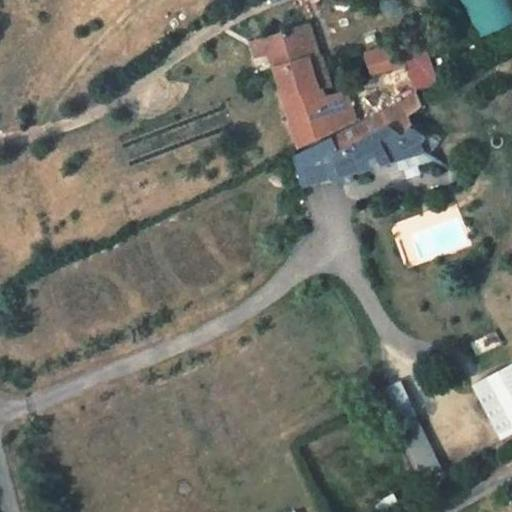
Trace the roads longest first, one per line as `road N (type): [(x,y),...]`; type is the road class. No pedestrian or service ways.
road 1 (track): [(0,413),(222,325),(303,251),(325,219)]
road 2 (track): [(0,142),(110,108),(204,36),(277,0)]
road 3 (track): [(303,251),(333,254),(413,373)]
